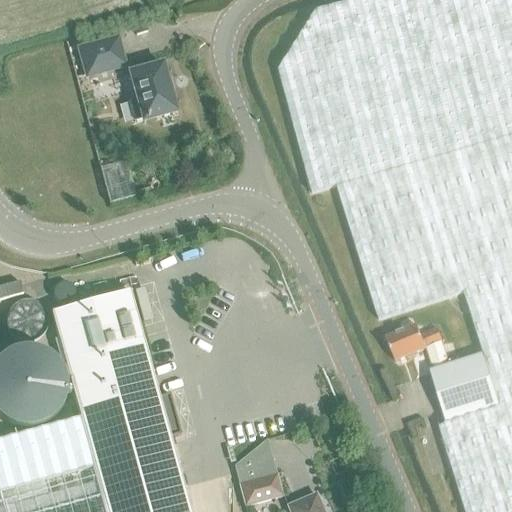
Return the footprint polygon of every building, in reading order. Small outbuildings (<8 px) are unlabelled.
[(502,409),(446,426),(438,429),(464,511),(511,511),(511,0),(362,0),(318,12),(279,73),(312,195),(337,189),(380,322),(466,295),(483,356),(502,409)] [(117,40),(78,50),(86,79),(124,68),(117,40)] [(137,102),(128,105),(134,124),(134,126),(174,115),(175,115),(175,113),(170,94),(166,78),(165,78),(162,66),(130,75),(137,102)] [(125,164),(100,171),(109,206),(134,200),(125,164)] [(0,288),(0,301),(24,295),(20,283),(0,288)] [(81,420),(0,442),(0,494),(0,495),(93,469),(105,511),(190,511),(171,439),(181,436),(170,396),(160,399),(131,293),(52,314),(81,420)] [(31,336),(48,314),(24,296),(7,318),(31,336)] [(443,341),(439,331),(419,339),(415,329),(387,341),(397,363),(425,351),(424,349),(443,341)] [(430,372),(446,426),(502,409),(483,356),(450,366),(443,344),(428,351),(434,371),(430,372)] [(268,442),(231,452),(245,508),(283,498),(268,442)] [(332,467),(332,466),(331,461),(330,458),(326,452),(321,448),(317,446),(313,446),(306,446),(301,449),(299,451),(296,454),(294,458),(292,465),(292,468),(293,473),(297,479),(300,481),(304,484),(311,486),(318,485),(322,483),(326,480),(330,474),(332,467)] [(0,511),(105,511),(93,469),(0,495),(0,494),(0,511)] [(287,509),(288,511),(322,511),(315,497),(287,509)]
